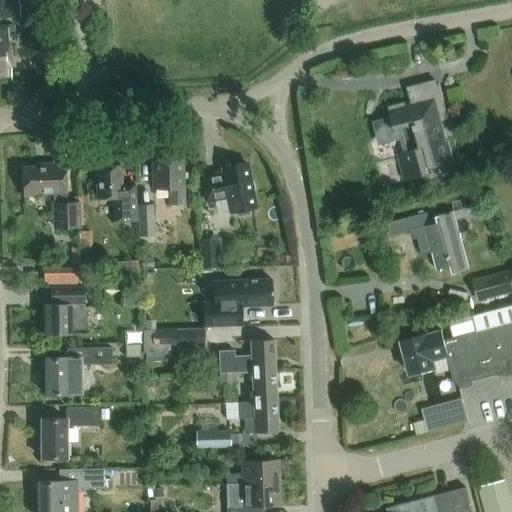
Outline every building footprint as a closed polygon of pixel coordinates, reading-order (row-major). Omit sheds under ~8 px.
[(0,0),(0,18),(20,17),(18,0),(0,0)] [(0,79),(11,79),(7,25),(0,25),(0,79)] [(438,167),(453,162),(447,140),(442,141),(437,123),(448,120),(439,83),(417,89),(421,105),(413,107),(412,104),(406,106),(405,102),(388,106),(391,118),(375,122),(380,142),(404,136),(407,150),(397,153),(404,180),(423,176),(424,180),(440,176),(438,167)] [(169,204),(184,204),(183,160),(152,161),(153,189),(169,188),(169,204)] [(252,195),(252,192),(255,189),(253,182),(250,181),(246,163),(223,168),(224,171),(201,175),(203,183),(206,201),(229,197),(232,213),(235,212),(239,217),(249,215),(251,209),(255,208),(252,195)] [(113,199),(114,216),(114,222),(137,221),(135,185),(122,186),(121,166),(107,167),(107,164),(99,164),(99,167),(95,167),(97,200),(113,199)] [(65,193),(64,165),(37,166),(37,168),(22,169),(23,196),(40,196),(40,194),(53,193),(54,228),(78,227),(77,204),(65,204),(65,193)] [(153,205),(137,206),(138,237),(154,236),(153,205)] [(453,273),(470,269),(454,211),(438,216),(436,210),(388,223),(391,236),(415,229),(422,255),(432,253),(437,270),(452,266),(453,273)] [(81,229),(81,246),(93,246),(93,229),(81,229)] [(199,241),(200,268),(220,267),(218,240),(199,241)] [(78,254),(62,255),(63,265),(78,265),(78,254)] [(153,257),(142,257),(142,269),(153,269),(153,257)] [(42,269),(42,284),(77,283),(77,268),(42,269)] [(472,280),(478,304),(507,297),(511,295),(511,271),(511,270),(501,273),(472,280)] [(270,279),(237,281),(218,281),(219,301),(203,302),(204,329),(242,327),(241,307),(272,305),(270,279)] [(84,295),(50,295),(50,303),(44,303),(44,334),(70,333),(89,333),(89,307),(84,307),(84,295)] [(447,353),(450,362),(456,385),(511,370),(511,307),(474,317),(477,331),(444,340),(444,341),(445,341),(448,353),(447,353)] [(205,346),(205,329),(143,330),(144,354),(146,354),(146,360),(172,359),(172,346),(205,346)] [(436,365),(450,362),(447,353),(448,353),(448,352),(445,341),(444,341),(430,344),(428,334),(402,341),(410,373),(436,367),(436,365)] [(218,351),(219,373),(232,373),(251,372),(275,371),(274,340),(250,341),(251,356),(234,356),(234,351),(218,351)] [(125,344),(125,357),(140,357),(140,344),(125,344)] [(45,394),(68,394),(82,394),(82,365),(112,365),(111,348),(67,349),(67,358),(45,358),(45,394)] [(277,401),(275,371),(251,372),(253,402),(277,401)] [(233,384),(232,373),(219,373),(220,385),(233,384)] [(463,394),(423,406),(430,431),(470,419),(463,394)] [(277,401),(253,402),(237,403),(238,419),(244,418),(245,433),(278,432),(277,401)] [(66,427),(89,427),(98,427),(98,407),(66,407),(66,419),(41,419),(41,458),(66,458),(66,427)] [(230,449),(229,431),(196,431),(196,449),(230,449)] [(188,452),(174,452),(175,462),(188,462),(188,452)] [(226,474),(226,484),(279,482),(278,460),(241,461),(242,474),(226,474)] [(37,511),(77,511),(77,489),(104,489),(104,470),(59,470),(59,482),(37,482),(37,511)] [(511,511),(511,504),(505,479),(479,487),(485,511),(511,511)] [(226,484),(226,485),(226,511),(256,511),(256,505),(280,505),(279,482),(226,484)] [(149,485),(150,497),(163,496),(162,485),(149,485)] [(472,511),(466,487),(391,507),(391,511),(472,511)]
